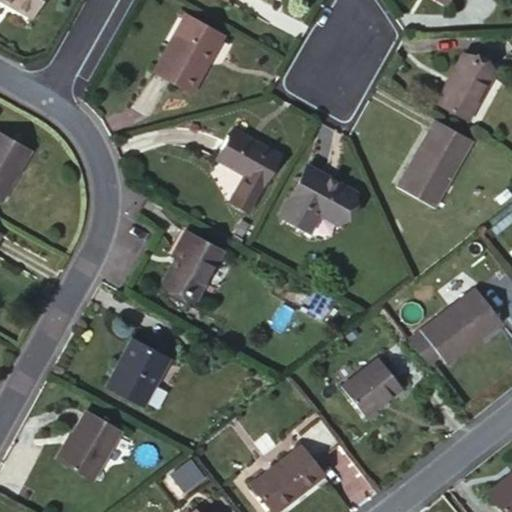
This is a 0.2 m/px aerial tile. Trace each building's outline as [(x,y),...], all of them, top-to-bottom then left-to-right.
[(0,0),(1,0),(0,0),(10,0),(32,12),(38,0),(0,0)] [(10,0),(0,0),(1,0),(29,16),(32,12),(10,0)] [(219,33),(183,13),(152,70),(191,91),(207,62),(205,60),(219,33)] [(461,54),(435,100),(467,117),(493,71),(461,54)] [(470,137),(433,117),(396,184),(431,205),(470,137)] [(279,155),(231,127),(216,156),(245,173),(230,199),(247,209),(279,155)] [(0,198),(0,199),(29,149),(0,132),(0,198)] [(324,182),(328,176),(307,165),(280,213),(308,229),(318,211),(336,222),(351,197),(324,182)] [(354,192),(328,176),(324,182),(351,197),(354,192)] [(511,217),(511,207),(484,230),(488,236),(511,217)] [(178,251),(175,257),(163,281),(194,297),(220,250),(183,229),(173,249),(178,251)] [(170,253),(175,257),(178,251),(173,249),(170,253)] [(408,338),(428,364),(440,354),(447,362),(500,320),(474,286),(408,338)] [(129,337),(105,382),(144,404),(168,357),(129,337)] [(341,384),(364,415),(401,387),(388,370),(391,368),(410,392),(425,380),(426,379),(397,341),(341,384)] [(426,379),(425,380),(447,409),(456,402),(434,373),(426,379)] [(118,428),(85,409),(65,445),(62,442),(53,458),(90,478),(118,428)] [(315,461),(339,442),(320,418),(297,436),(301,442),(249,483),(271,511),(276,511),(325,474),(315,461)] [(511,511),(511,471),(487,491),(503,511),(511,511)]
